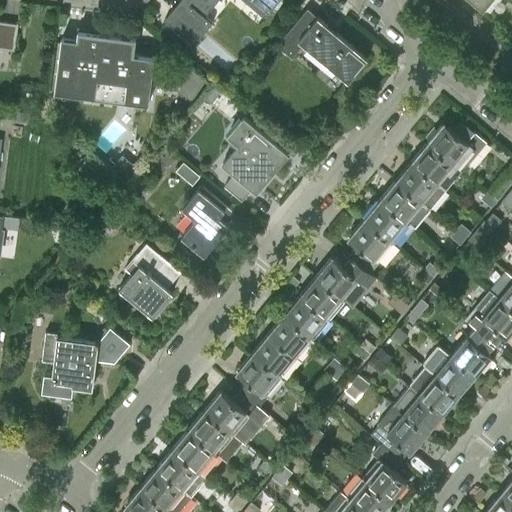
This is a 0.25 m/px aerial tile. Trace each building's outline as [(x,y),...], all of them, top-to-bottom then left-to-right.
[(180,0),(165,18),(194,43),(212,21),(201,12),(210,0),(251,0),(265,11),(274,0),(180,0)] [(472,0),(482,8),(489,0),(472,0)] [(367,57),(307,7),(276,44),(291,56),(303,43),(348,80),(367,57)] [(0,46),(14,49),(18,22),(0,20),(0,46)] [(152,85),(155,56),(132,53),(135,37),(97,32),(97,34),(78,32),(77,38),(62,36),(54,91),(97,98),(99,79),(128,82),(126,101),(150,104),(152,85)] [(192,72),(179,92),(192,101),(206,81),(192,72)] [(211,102),(222,88),(213,81),(201,95),(211,102)] [(256,191),(288,152),(279,145),(280,143),(273,138),(272,139),(243,114),(227,134),(238,143),(222,162),(234,172),(251,187),(256,191)] [(444,121),(428,140),(461,169),(486,139),(461,118),(453,128),(444,121)] [(461,169),(428,140),(412,159),(445,187),(446,188),(461,169)] [(123,155),(116,163),(128,172),(135,164),(123,155)] [(445,187),(412,159),(396,178),(424,202),(430,206),(445,187)] [(189,164),(181,174),(192,182),(200,173),(189,164)] [(511,177),(504,170),(487,190),(497,198),(511,179),(511,177)] [(251,187),(234,172),(224,185),(242,199),(251,187)] [(396,178),(381,197),(408,221),(424,202),(396,178)] [(229,223),(219,215),(227,205),(201,183),(186,201),(182,206),(195,217),(181,234),(204,253),(229,223)] [(511,186),(501,200),(510,208),(511,205),(511,186)] [(497,198),(487,190),(482,196),(491,204),(497,198)] [(381,197),(364,217),(392,240),(402,228),(408,233),(414,226),(408,221),(381,197)] [(490,213),(484,220),(491,225),(497,218),(490,213)] [(357,245),(350,253),(370,269),(378,260),(376,259),(392,240),(364,217),(348,237),(357,245)] [(460,222),(456,228),(465,236),(470,230),(460,222)] [(465,236),(456,228),(450,235),(459,242),(465,236)] [(483,240),(474,233),(468,239),(477,247),(483,240)] [(477,247),(468,239),(463,245),(472,253),(477,247)] [(172,291),(163,283),(176,267),(146,241),(125,267),(131,272),(119,286),(152,315),(172,291)] [(368,286),(361,280),(370,269),(350,253),(342,262),(333,255),(317,274),(345,297),(353,304),(368,286)] [(423,267),(433,274),(438,268),(429,260),(423,267)] [(511,275),(504,269),(489,288),(511,306),(511,275)] [(317,274),(301,293),(328,317),(345,297),(317,274)] [(443,289),(434,281),(428,287),(438,295),(443,289)] [(511,326),(511,306),(489,288),(472,308),(483,317),(503,334),(505,335),(511,326)] [(396,292),(389,300),(401,310),(408,302),(396,292)] [(301,293),(285,312),(313,335),(328,317),(301,293)] [(421,297),(405,315),(412,321),(427,302),(421,297)] [(285,312),(269,331),(297,355),(313,335),(285,312)] [(503,334),(483,317),(475,326),(496,343),(503,334)] [(114,361),(129,342),(110,326),(98,340),(58,335),(58,331),(45,330),(41,359),(53,361),(51,375),(43,374),(41,392),(71,396),(73,384),(92,387),(96,358),(114,361)] [(467,335),(451,353),(474,372),(490,353),(488,352),(496,343),(475,326),(467,335)] [(403,336),(394,329),(389,335),(398,342),(403,336)] [(269,331),(254,350),(282,373),(297,355),(269,331)] [(365,338),(360,343),(369,351),(374,345),(365,338)] [(369,351),(360,343),(355,350),(364,358),(369,351)] [(245,379),(238,388),(258,404),(266,394),(265,393),(282,373),(254,350),(236,371),(245,379)] [(474,372),(451,353),(435,373),(458,392),(474,372)] [(357,373),(347,386),(356,393),(367,380),(357,373)] [(458,392),(435,373),(418,393),(441,411),(458,392)] [(338,389),(329,381),(323,388),(332,395),(338,389)] [(441,411),(418,393),(408,384),(393,403),(426,430),(441,411)] [(221,389),(205,409),(232,432),(248,413),(249,414),(258,404),(238,388),(231,396),(221,389)] [(409,450),(426,430),(393,403),(377,422),(388,432),(380,442),(400,459),(408,449),(409,450)] [(205,409),(189,428),(217,451),(232,432),(205,409)] [(323,433),(314,425),(309,431),(318,439),(323,433)] [(189,428),(173,446),(201,470),(217,451),(189,428)] [(318,439),(309,431),(304,437),(313,445),(318,439)] [(400,459),(380,442),(372,452),(378,457),(362,476),(390,499),(407,480),(392,468),(400,459)] [(201,470),(173,446),(157,465),(191,494),(207,475),(201,470)] [(259,465),(268,473),(273,466),(264,458),(259,465)] [(291,471),(282,463),(277,469),(286,477),(291,471)] [(176,511),(191,494),(157,465),(141,485),(169,508),(173,511),(176,511)] [(286,477),(277,469),(272,475),(281,483),(286,477)] [(379,511),(390,499),(362,476),(347,495),(366,511),(379,511)] [(511,478),(501,492),(511,501),(511,478)] [(141,485),(125,505),(133,511),(165,511),(169,508),(141,485)] [(366,511),(347,495),(340,489),(324,508),(328,511),(366,511)] [(238,490),(233,496),(242,504),(247,498),(238,490)] [(511,511),(511,501),(501,492),(484,511),(485,511),(511,511)] [(242,504),(233,496),(227,503),(237,510),(242,504)] [(256,511),(260,509),(250,501),(246,507),(251,511),(256,511)]
